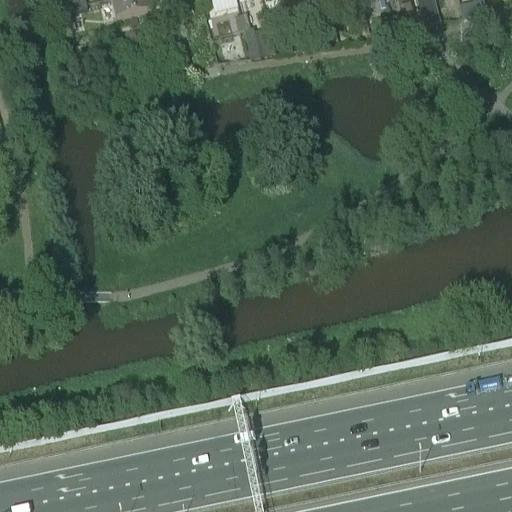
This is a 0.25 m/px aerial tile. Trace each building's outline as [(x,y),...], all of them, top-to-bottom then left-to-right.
[(148,0),(113,0),(110,1),(116,25),(152,16),(148,0)] [(82,2),(74,4),(77,15),(85,13),(82,2)] [(341,2),(330,5),(332,13),(343,10),(341,2)] [(74,4),(67,6),(70,17),(77,15),(74,4)] [(281,9),(283,17),(295,14),(293,6),(281,9)] [(295,14),(283,17),(285,25),(297,22),(295,14)] [(413,17),(402,19),(405,34),(417,32),(413,17)] [(235,21),(236,29),(248,26),(246,18),(235,21)] [(248,26),(236,29),(238,36),(250,33),(248,26)] [(250,33),(244,35),(251,62),(275,58),(269,34),(268,29),(250,33)]
